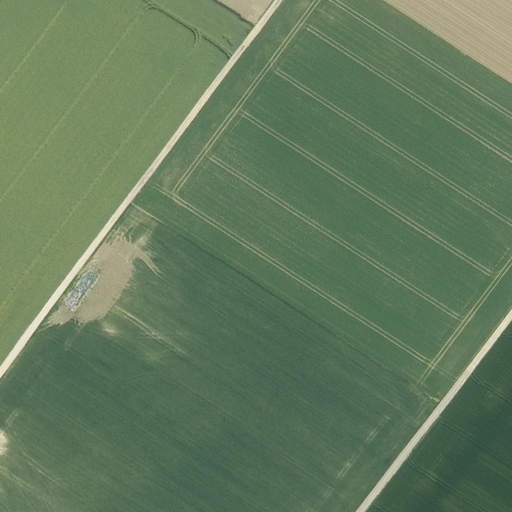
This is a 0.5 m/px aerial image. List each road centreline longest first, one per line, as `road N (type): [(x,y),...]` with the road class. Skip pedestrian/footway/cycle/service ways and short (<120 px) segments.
road 1 (track): [(280,0),(0,371)]
road 2 (track): [(359,511),(511,313)]
